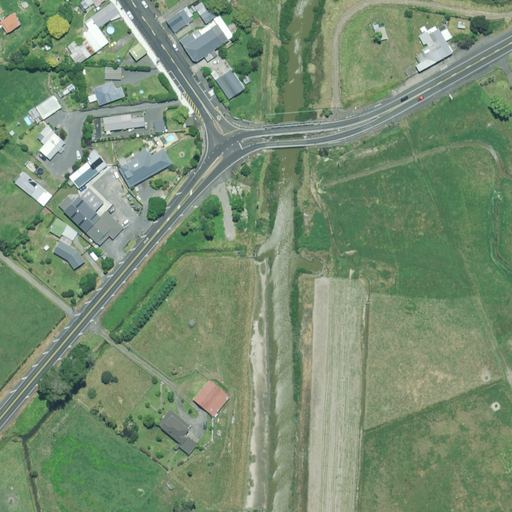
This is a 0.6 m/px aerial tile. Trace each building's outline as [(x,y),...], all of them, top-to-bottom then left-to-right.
[(83,0),(85,2),(82,5),(85,9),(93,3),(96,7),(105,0),(83,0)] [(110,20),(112,22),(120,16),(111,3),(91,17),(92,19),(85,24),(89,30),(70,44),(76,52),(70,56),(77,65),(109,42),(99,28),(110,20)] [(207,11),(201,3),(194,7),(205,24),(216,16),(211,8),(207,11)] [(192,16),(187,7),(166,22),(174,33),(191,21),(189,18),(192,16)] [(217,22),(183,42),(195,62),(228,42),(217,22)] [(440,33),(436,26),(418,36),(423,45),(426,43),(429,49),(423,52),(427,59),(415,66),(418,72),(452,53),(445,41),(452,38),(447,29),(440,33)] [(386,39),(384,27),(378,28),(381,40),(386,39)] [(147,53),(139,43),(128,51),(136,61),(147,53)] [(121,68),(105,67),(105,79),(120,80),(121,68)] [(230,68),(213,79),(226,100),(244,88),(230,68)] [(250,82),(246,75),(241,78),(245,85),(250,82)] [(75,88),(72,83),(62,90),(65,95),(75,88)] [(115,90),(112,83),(93,90),(95,94),(88,97),(90,103),(97,100),(99,106),(124,97),(121,88),(115,90)] [(61,108),(53,96),(36,108),(43,119),(61,108)] [(130,118),(130,115),(102,118),(104,131),(144,127),(143,117),(130,118)] [(65,143),(54,134),(39,150),(50,160),(65,143)] [(151,156),(146,148),(130,158),(131,161),(119,168),(130,187),(171,164),(163,149),(151,156)] [(107,166),(94,150),(86,157),(89,161),(73,174),(74,176),(70,179),(78,189),(107,166)] [(30,178),(23,172),(15,183),(39,202),(47,192),(37,185),(35,188),(27,182),(30,178)] [(104,204),(88,187),(73,202),(67,196),(58,204),(99,246),(109,237),(112,240),(125,228),(108,211),(101,218),(95,212),(104,204)] [(72,242),(78,232),(55,218),(48,230),(61,237),(62,234),(63,235),(60,241),(53,252),(68,261),(73,269),(85,263),(79,253),(75,250),(76,249),(72,242)] [(229,397),(209,380),(193,400),(213,417),(229,397)] [(188,430),(171,416),(161,428),(181,445),(180,447),(188,455),(197,445),(184,435),(188,430)]
